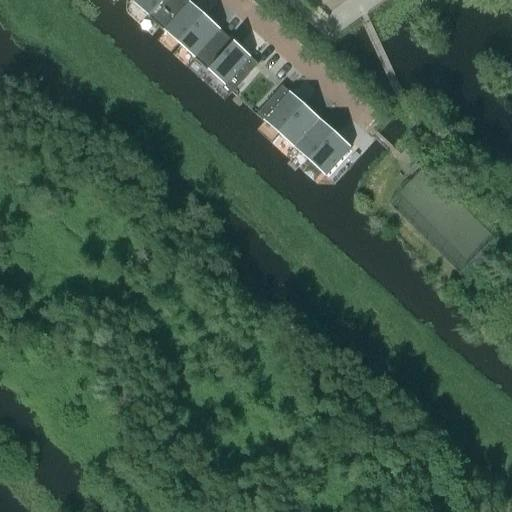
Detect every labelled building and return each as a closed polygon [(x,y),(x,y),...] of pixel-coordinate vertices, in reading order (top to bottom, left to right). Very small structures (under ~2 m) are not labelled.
[(137,0),(134,4),(164,32),(177,17),(162,4),(164,0),(137,0)] [(185,0),(164,0),(162,4),(177,17),(164,32),(179,45),(205,17),(185,0)] [(205,17),(179,45),(209,73),(222,59),(207,45),(220,31),(205,17)] [(220,31),(207,45),(222,59),(209,73),(226,89),(233,81),(240,74),(246,66),(252,60),(227,37),(220,31)] [(252,60),(246,66),(252,72),(258,65),(253,60),(252,60)] [(246,66),(240,74),(245,79),(252,72),(246,66)] [(240,74),(233,81),(238,87),(245,79),(240,74)] [(233,81),(226,89),(232,94),(238,87),(233,81)] [(282,87),(275,94),(284,102),(291,95),(287,92),(282,87)] [(275,94),(269,102),(277,109),(284,102),(275,94)] [(270,117),(264,123),(278,135),(304,106),(291,95),(284,102),(277,109),(270,117)] [(269,102),(262,110),(270,117),(277,109),(269,102)] [(304,106),(278,135),(296,150),(321,122),(304,106)] [(262,110),(256,116),(264,123),(270,117),(262,110)] [(321,122),(296,150),(311,165),(336,136),(321,122)] [(336,136),(311,165),(325,176),(350,148),(336,136)]
